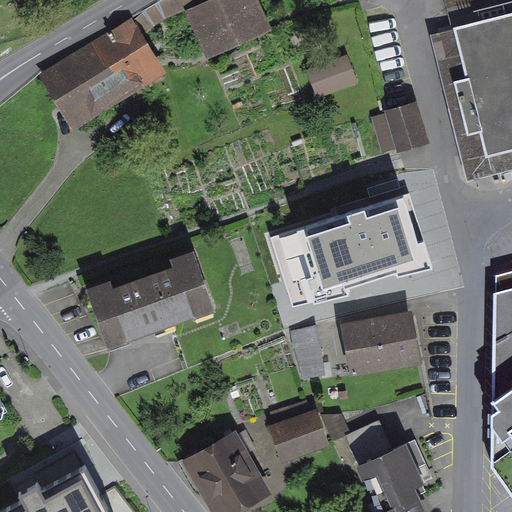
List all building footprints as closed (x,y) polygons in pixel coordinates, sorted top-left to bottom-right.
[(260,0),(209,0),(184,12),(205,57),(273,26),(260,0)] [(511,9),(454,24),(454,27),(466,74),(455,77),(468,130),(480,127),(484,142),(487,153),(511,146),(511,9)] [(38,73),(71,129),(168,73),(136,17),(38,73)] [(511,167),(511,146),(487,153),(484,142),(480,127),(468,130),(455,77),(466,74),(454,27),(429,33),(467,179),(511,167)] [(314,103),(358,93),(350,62),(307,72),(314,103)] [(417,99),(384,108),(399,150),(431,141),(417,99)] [(409,189),(267,232),(290,308),(347,291),(344,282),(397,265),(400,273),(432,264),(409,189)] [(93,292),(110,340),(209,305),(192,258),(93,292)] [(511,268),(496,273),(494,394),(511,382),(511,268)] [(416,356),(407,312),(377,318),(386,362),(416,356)] [(386,362),(377,318),(346,324),(355,368),(386,362)] [(318,331),(292,335),(301,385),(327,381),(318,331)] [(0,424),(18,415),(0,381),(0,424)] [(511,382),(494,394),(492,462),(511,489),(511,382)] [(278,424),(289,453),(332,436),(321,407),(278,424)] [(384,511),(437,511),(427,490),(441,484),(417,432),(366,457),(391,509),(384,511)] [(190,458),(220,511),(263,488),(234,434),(190,458)] [(0,509),(0,511),(109,511),(84,464),(40,488),(37,482),(23,490),(26,495),(0,509)]
